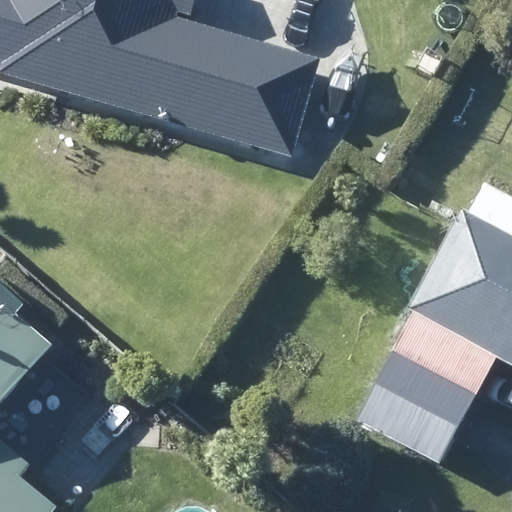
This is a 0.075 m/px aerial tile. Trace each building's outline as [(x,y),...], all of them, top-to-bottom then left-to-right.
[(190,0),(0,0),(0,88),(287,173),(316,75),(180,35),(190,0)] [(0,198),(21,175),(0,156),(0,198)] [(511,210),(472,189),(454,222),(447,218),(395,319),(398,321),(342,428),(428,472),(446,440),(464,405),(474,386),(476,381),(484,368),(511,382),(511,210)] [(120,246),(142,221),(121,203),(99,228),(120,246)] [(0,396),(34,354),(1,327),(8,316),(0,309),(0,511),(41,511),(8,484),(16,475),(0,462),(0,396)] [(298,388),(251,361),(231,392),(278,420),(298,388)]
